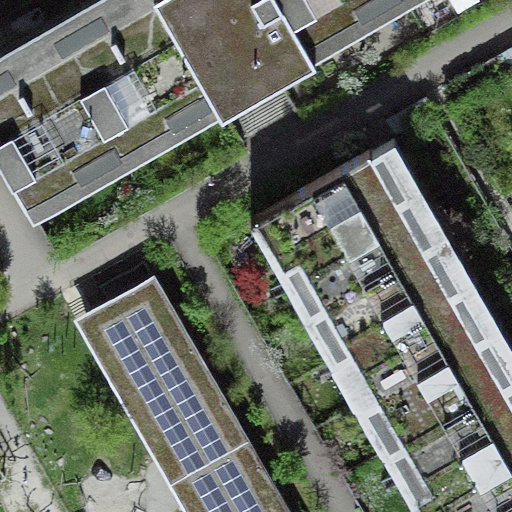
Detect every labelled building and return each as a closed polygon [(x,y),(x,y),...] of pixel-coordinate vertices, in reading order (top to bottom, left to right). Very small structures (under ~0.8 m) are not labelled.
[(159,0),(135,0),(0,77),(0,155),(27,203),(149,133),(214,95),(159,0)] [(283,0),(159,0),(214,95),(222,108),(268,82),(315,55),(307,42),(283,0)] [(283,0),(307,42),(379,0),(283,0)] [(511,336),(393,129),(256,208),(430,511),(493,511),(508,503),(511,501),(511,336)] [(293,511),(247,430),(167,476),(187,511),(293,511)]
